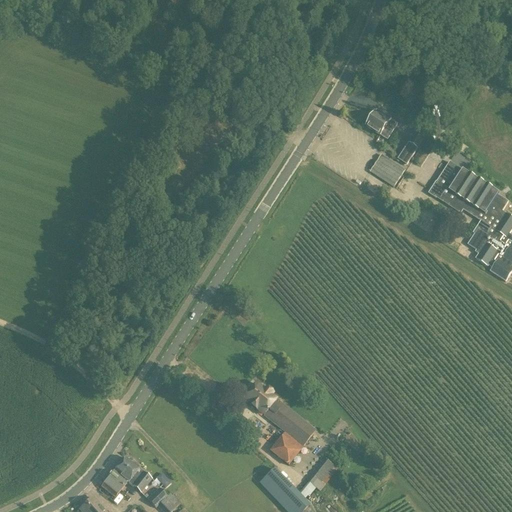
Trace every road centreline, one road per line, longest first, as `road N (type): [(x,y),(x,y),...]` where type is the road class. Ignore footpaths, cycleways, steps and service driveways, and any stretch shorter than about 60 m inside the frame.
road 1 (secondary): [(39,511),(87,479),(109,449),(340,87),(381,0)]
road 2 (track): [(117,406),(60,350),(0,322)]
